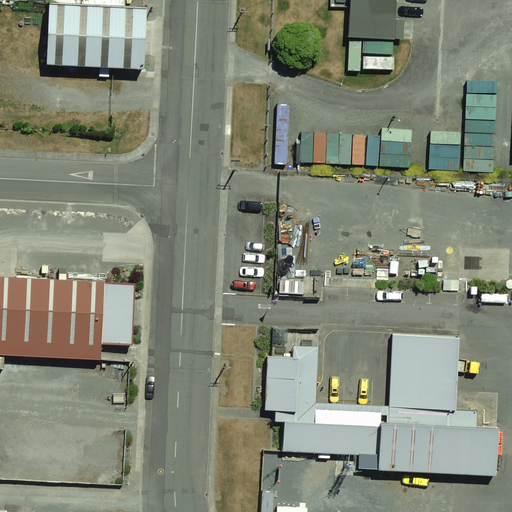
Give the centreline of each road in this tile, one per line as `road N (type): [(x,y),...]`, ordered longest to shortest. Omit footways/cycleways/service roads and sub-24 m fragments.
road 1 (residential): [(188,187),(177,511)]
road 2 (residential): [(0,178),(188,187)]
road 3 (residential): [(198,0),(188,187)]
